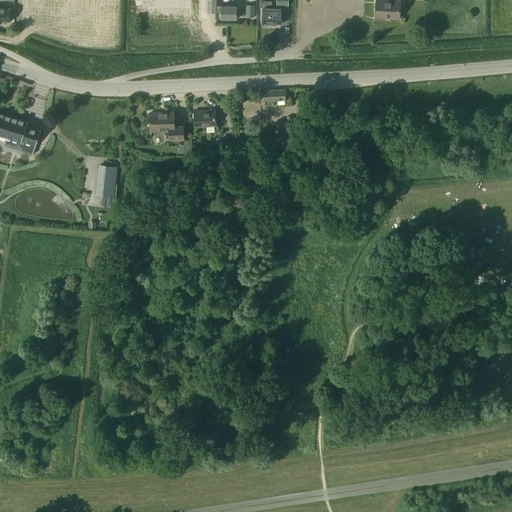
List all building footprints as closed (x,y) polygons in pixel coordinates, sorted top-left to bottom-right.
[(207,0),(207,13),(216,13),(216,12),(220,12),(220,19),(237,19),(237,6),(220,5),(220,6),(217,6),(216,0),(207,0)] [(399,18),(399,0),(375,0),(375,18),(399,18)] [(0,22),(2,22),(10,22),(11,8),(0,7),(0,22)] [(282,24),(282,8),(262,8),(262,24),(282,24)] [(286,104),(290,104),(290,99),(290,89),(260,90),(260,105),(273,105),(273,100),(285,100),(286,104)] [(216,125),(215,110),(203,110),(194,110),(195,126),(216,125)] [(174,126),(174,111),(149,112),(150,131),(169,130),(169,139),(184,138),(183,125),(174,126)] [(0,112),(0,134),(20,141),(17,149),(31,154),(34,145),(35,145),(40,129),(26,125),(27,121),(0,112)] [(291,143),(298,121),(287,117),(279,140),(291,143)] [(101,164),(97,195),(114,197),(117,166),(101,164)]
